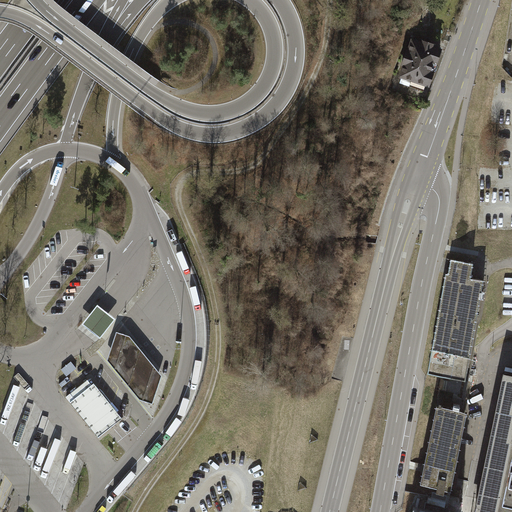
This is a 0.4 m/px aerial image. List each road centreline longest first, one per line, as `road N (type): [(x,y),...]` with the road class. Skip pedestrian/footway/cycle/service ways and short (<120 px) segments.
road 1 (track): [(331,0),(315,73),(267,152),(254,165),(197,172),(180,186),(180,209),(215,302),(218,361),(200,414),(134,511)]
road 2 (secondary): [(418,176),(439,207),(380,511)]
road 3 (primary): [(329,511),(418,176)]
road 4 (primary): [(418,176),(481,0)]
road 5 (motorway): [(0,119),(89,0)]
